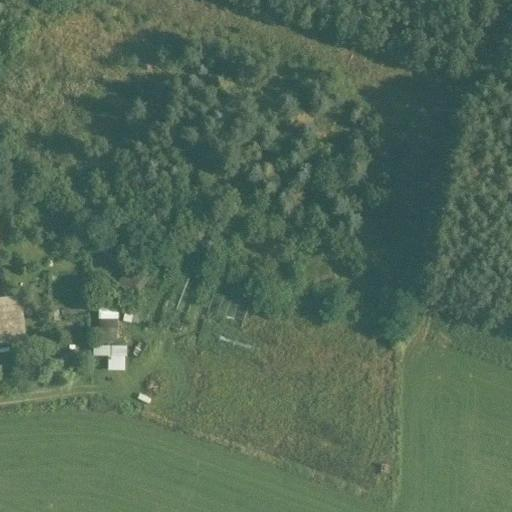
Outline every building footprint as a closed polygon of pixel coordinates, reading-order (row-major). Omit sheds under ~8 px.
[(63,239),(49,237),(47,260),(62,262),(63,239)] [(146,280),(136,272),(124,287),(135,295),(146,280)] [(18,300),(0,302),(0,346),(24,345),(18,300)] [(117,307),(100,307),(101,343),(118,343),(117,307)] [(93,358),(125,356),(125,348),(93,349),(93,358)]
